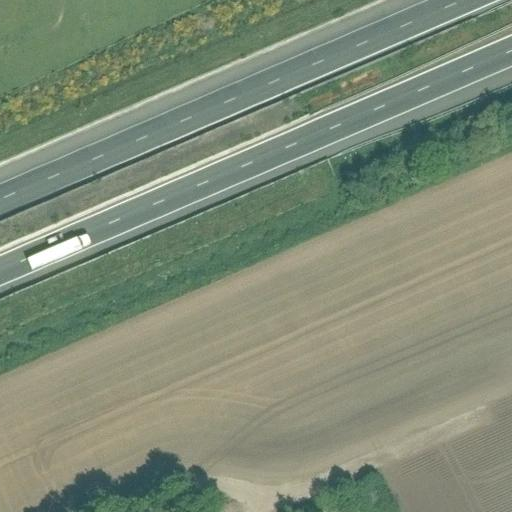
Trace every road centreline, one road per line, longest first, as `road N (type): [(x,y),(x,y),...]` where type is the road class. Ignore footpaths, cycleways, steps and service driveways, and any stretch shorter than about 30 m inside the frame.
road 1 (motorway): [(0,271),(511,49)]
road 2 (motorway): [(470,0),(0,202)]
